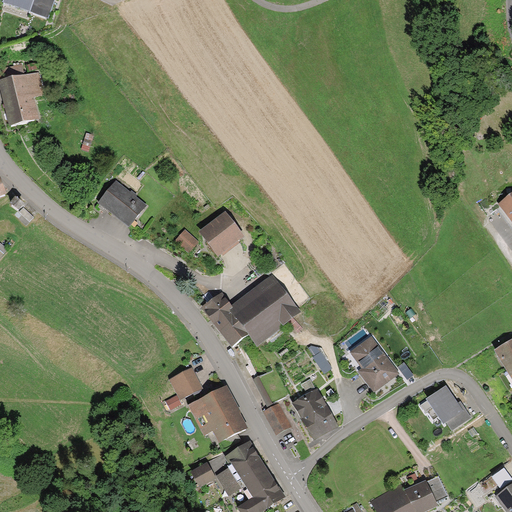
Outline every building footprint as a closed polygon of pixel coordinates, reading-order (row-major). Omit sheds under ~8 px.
[(4,0),(4,3),(31,13),(48,18),(53,0),(4,0)] [(0,81),(21,76),(18,63),(0,66),(0,81)] [(21,76),(0,81),(6,107),(11,126),(37,119),(32,98),(44,95),(38,72),(21,76)] [(116,182),(99,204),(129,228),(147,206),(136,197),(138,195),(132,190),(130,192),(116,182)] [(511,194),(498,205),(506,216),(511,223),(511,194)] [(11,205),(18,211),(22,207),(24,204),(16,198),(11,205)] [(34,217),(22,207),(18,211),(15,215),(27,226),(34,217)] [(226,214),(200,232),(218,257),(237,243),(244,238),(226,214)] [(186,230),(176,241),(189,252),(199,241),(186,230)] [(233,308),(230,311),(249,335),(257,347),(301,313),(273,276),(232,306),(233,308)] [(233,348),(249,335),(230,311),(233,308),(232,306),(223,292),(202,308),(233,348)] [(362,370),(358,372),(374,393),(399,374),(372,337),(349,353),(362,370)] [(511,340),(511,342),(495,351),(511,377),(511,340)] [(312,346),(309,349),(314,357),(312,358),(324,375),(333,370),(319,348),(312,346)] [(203,389),(192,368),(169,380),(177,395),(165,401),(170,411),(182,404),(180,401),(203,389)] [(275,369),(253,380),(267,406),(289,394),(275,369)] [(446,385),(426,399),(427,400),(420,406),(426,414),(428,412),(433,420),(439,416),(444,424),(447,422),(464,411),(458,403),(446,385)] [(234,400),(228,386),(188,407),(204,437),(213,433),(219,444),(220,443),(238,434),(249,429),(243,416),(234,400)] [(332,415),(317,390),(293,404),(314,441),(338,427),(332,415)] [(464,411),(447,422),(452,431),(472,417),(461,401),(458,403),(464,411)] [(292,427),(279,404),(263,413),(276,436),(292,427)] [(238,434),(220,443),(224,451),(242,441),(238,434)] [(278,485),(250,442),(224,457),(229,465),(228,467),(229,469),(217,476),(230,497),(242,489),(249,500),(237,508),(239,511),(263,511),(285,497),(278,485)] [(207,463),(191,473),(201,488),(217,479),(207,463)] [(492,477),(503,492),(511,485),(511,478),(505,469),(492,477)] [(439,477),(427,483),(436,503),(449,497),(439,477)] [(427,483),(426,481),(405,491),(414,511),(427,511),(438,507),(436,503),(427,483)] [(414,511),(405,491),(401,484),(370,502),(376,511),(414,511)] [(511,511),(511,485),(503,492),(496,497),(506,511),(511,511)] [(367,511),(366,511),(363,511),(358,503),(353,506),(355,509),(350,511),(367,511)]
